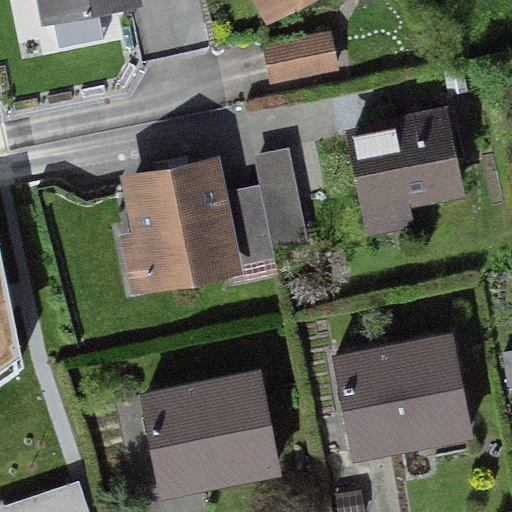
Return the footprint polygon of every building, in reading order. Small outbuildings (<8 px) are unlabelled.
[(43,0),(46,16),(125,0),(43,0)] [(292,0),(266,0),(273,11),(292,0)] [(332,68),(326,36),(262,49),(268,81),(332,68)] [(408,125),(349,137),(368,233),(405,226),(400,201),(453,191),(439,116),(408,122),(408,125)] [(207,167),(130,182),(150,280),(227,265),(207,167)] [(271,236),(305,229),(300,202),(266,209),(271,236)] [(2,296),(0,285),(0,384),(21,371),(2,296)] [(392,433),(462,419),(446,338),(334,361),(352,453),(394,445),(392,433)] [(202,482),(200,470),(270,457),(254,376),(141,399),(160,490),(202,482)]
